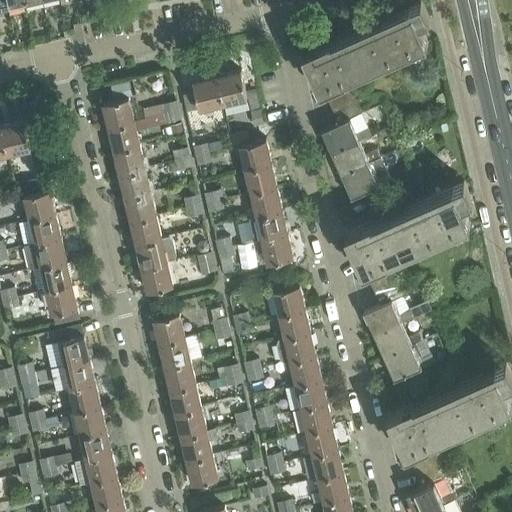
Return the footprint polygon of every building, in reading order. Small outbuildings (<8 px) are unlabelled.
[(329,38),(304,49),(322,89),(323,88),(324,88),(346,78),(429,41),(421,23),(431,18),(422,0),(418,0),(330,40),(329,38)] [(242,69),(218,75),(224,103),(248,97),(242,69)] [(200,108),(224,103),(218,75),(194,80),(200,108)] [(324,88),(329,99),(351,89),(346,78),(324,88)] [(356,100),(351,89),(329,99),(333,110),(356,100)] [(135,119),(130,95),(104,101),(110,125),(135,119)] [(179,109),(177,99),(163,103),(165,112),(179,109)] [(339,122),(350,116),(350,117),(362,112),(356,100),(333,110),(339,122)] [(255,124),(264,122),(261,108),(252,110),(255,124)] [(167,122),(181,118),(179,109),(165,112),(167,122)] [(333,152),(360,139),(371,134),(368,126),(357,131),(350,117),(350,116),(339,122),(323,129),(333,152)] [(110,125),(115,149),(141,143),(135,119),(110,125)] [(32,147),(26,120),(2,125),(8,153),(32,147)] [(0,154),(8,153),(2,125),(0,125),(0,154)] [(247,168),(273,162),(267,137),(241,143),(247,168)] [(366,153),(360,139),(333,152),(342,174),(381,156),(378,148),(366,153)] [(195,145),(197,154),(211,151),(209,141),(195,145)] [(115,149),(120,172),(146,166),(141,143),(115,149)] [(190,156),(188,146),(174,150),(176,159),(190,156)] [(211,151),(197,154),(199,163),(213,160),(211,151)] [(192,165),(190,156),(176,159),(178,168),(192,165)] [(381,156),(342,174),(352,196),(391,179),(381,156)] [(38,176),(47,174),(44,160),(34,162),(38,176)] [(278,185),(273,162),(247,168),(252,191),(278,185)] [(120,172),(126,195),(152,189),(146,166),(120,172)] [(465,180),(377,219),(373,221),(372,220),(347,231),(364,271),(366,270),(389,260),(471,223),(463,205),(474,200),(465,180)] [(284,209),(278,185),(252,191),(258,215),(284,209)] [(25,194),(31,217),(56,211),(51,188),(25,194)] [(206,192),(208,201),(222,198),(220,188),(206,192)] [(157,213),(152,189),(126,195),(132,219),(157,213)] [(201,203),(199,193),(185,197),(187,206),(201,203)] [(208,201),(210,210),(224,207),(222,198),(208,201)] [(203,212),(201,203),(187,206),(189,215),(203,212)] [(284,209),(258,215),(250,217),(255,240),(263,238),(289,232),(284,209)] [(62,234),(56,211),(31,217),(36,240),(62,234)] [(132,219),(137,242),(163,237),(157,213),(132,219)] [(294,255),(289,232),(263,238),(266,252),(258,254),(261,263),(294,255)] [(68,258),(62,234),(36,240),(42,264),(68,258)] [(143,266),(168,260),(175,258),(177,253),(173,239),(170,235),(163,237),(137,242),(143,266)] [(217,239),(219,248),(233,245),(231,235),(217,239)] [(221,257),(235,254),(233,245),(219,248),(221,257)] [(0,249),(0,259),(9,257),(6,248),(0,249)] [(214,260),(212,250),(198,254),(200,263),(214,260)] [(73,281),(68,258),(42,264),(47,287),(73,281)] [(143,266),(148,290),(174,284),(168,260),(143,266)] [(203,272),(217,269),(214,260),(200,263),(203,272)] [(393,271),(389,260),(366,270),(371,281),(393,271)] [(376,292),(399,282),(393,271),(371,281),(376,292)] [(47,287),(53,312),(79,306),(73,281),(47,287)] [(404,294),(399,282),(376,292),(381,303),(392,299),(392,300),(404,294)] [(281,313),(306,308),(301,283),(275,289),(281,313)] [(17,295),(15,286),(1,289),(4,298),(17,295)] [(20,304),(17,295),(4,298),(6,308),(20,304)] [(365,310),(375,333),(402,321),(414,316),(410,308),(398,313),(392,300),(392,299),(381,303),(365,310)] [(281,313),(286,337),(312,331),(306,308),(281,313)] [(160,341),(186,335),(180,311),(155,317),(160,341)] [(234,314),(236,323),(250,320),(248,311),(234,314)] [(230,325),(228,316),(214,319),(216,328),(230,325)] [(250,320),(236,323),(239,333),(253,329),(250,320)] [(385,355),(411,343),(423,338),(420,330),(408,335),(402,321),(375,333),(385,355)] [(230,325),(216,328),(218,338),(232,334),(230,325)] [(312,331),(286,337),(279,338),(278,343),(281,358),(285,362),(292,361),(317,355),(312,331)] [(91,356),(85,333),(60,339),(65,362),(91,356)] [(166,364),(191,358),(186,335),(160,341),(166,364)] [(418,358),(411,343),(385,355),(395,378),(434,360),(430,353),(418,358)] [(323,378),(317,355),(292,361),(297,384),(323,378)] [(65,362),(70,385),(96,380),(91,356),(65,362)] [(245,361),(248,370),(262,367),(259,357),(245,361)] [(171,388),(197,382),(191,358),(166,364),(171,388)] [(33,361),(19,364),(21,373),(35,370),(33,361)] [(415,403),(414,401),(389,412),(407,452),(408,451),(432,441),(511,404),(511,400),(506,386),(511,383),(511,372),(507,361),(415,403)] [(241,372),(239,362),(225,366),(227,375),(241,372)] [(0,376),(1,378),(14,375),(12,366),(0,368),(0,376)] [(248,370),(250,379),(264,376),(262,367),(248,370)] [(21,373),(23,383),(37,380),(35,370),(21,373)] [(243,381),(241,372),(227,375),(229,384),(243,381)] [(1,378),(3,388),(17,385),(14,375),(1,378)] [(303,407),(328,401),(323,378),(297,384),(303,407)] [(102,403),(96,380),(70,385),(76,409),(102,403)] [(177,411),(202,405),(197,382),(171,388),(177,411)] [(334,424),(328,401),(303,407),(308,431),(334,424)] [(107,427),(102,403),(76,409),(82,433),(107,427)] [(256,407),(259,417),(273,413),(270,404),(256,407)] [(182,435),(208,429),(202,405),(177,411),(182,435)] [(46,417),(44,408),(30,411),(32,420),(46,417)] [(252,418),(250,409),(236,412),(238,421),(252,418)] [(9,416),(11,425),(25,422),(23,413),(9,416)] [(273,413),(259,417),(261,426),(275,423),(273,413)] [(48,426),(46,417),(32,420),(34,430),(48,426)] [(254,427),(252,418),(238,421),(240,431),(254,427)] [(28,431),(25,422),(11,425),(14,435),(28,431)] [(308,431),(313,453),(339,447),(334,424),(308,431)] [(113,450),(107,427),(82,433),(87,456),(113,450)] [(188,458),(213,452),(210,439),(219,437),(216,427),(208,429),(182,435),(188,458)] [(408,451),(413,463),(437,452),(432,441),(408,451)] [(319,478),(345,472),(339,447),(313,453),(319,478)] [(193,482),(219,476),(216,463),(228,460),(226,449),(213,452),(188,458),(193,482)] [(118,473),(113,450),(87,456),(93,479),(118,473)] [(267,454),(270,464),(284,460),(281,451),(267,454)] [(418,474),(442,463),(437,452),(413,463),(418,474)] [(57,464),(55,454),(41,458),(43,467),(57,464)] [(247,459),(249,469),(263,465),(261,456),(247,459)] [(20,462),(22,472),(36,469),(34,459),(20,462)] [(270,464),(272,473),(286,470),(284,460),(270,464)] [(418,474),(423,485),(434,480),(435,482),(447,476),(442,463),(418,474)] [(59,473),(57,464),(43,467),(45,476),(59,473)] [(38,478),(36,469),(22,472),(24,481),(38,478)] [(319,478),(325,501),(350,495),(345,472),(319,478)] [(124,497),(118,473),(93,479),(98,503),(124,497)] [(416,511),(422,511),(444,502),(457,497),(447,476),(435,482),(434,480),(423,485),(407,492),(416,511)] [(256,497),(270,493),(267,484),(253,487),(256,497)] [(327,511),(354,511),(350,495),(325,501),(327,511)] [(127,511),(124,497),(98,503),(100,511),(127,511)] [(278,501),(281,510),(295,507),(292,498),(278,501)] [(60,511),(68,510),(66,501),(52,504),(53,511),(60,511)] [(460,511),(448,511),(444,502),(422,511),(463,511),(460,511)]
